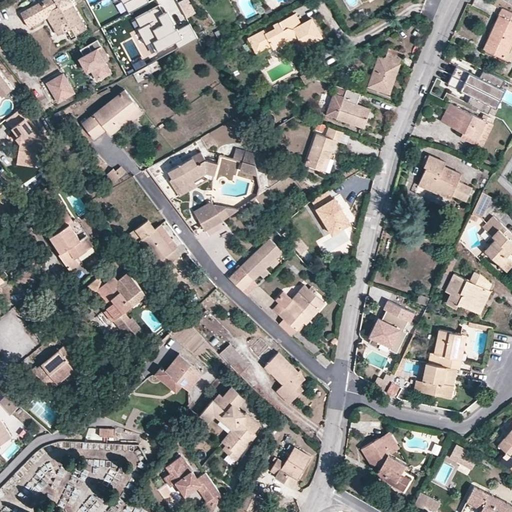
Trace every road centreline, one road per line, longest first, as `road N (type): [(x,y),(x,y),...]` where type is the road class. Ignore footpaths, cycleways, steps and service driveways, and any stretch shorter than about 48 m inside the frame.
road 1 (residential): [(339,386),(370,222),(456,0)]
road 2 (residential): [(140,177),(226,283),(339,386)]
road 3 (residential): [(339,386),(394,415),(460,429),(495,406),(511,366)]
